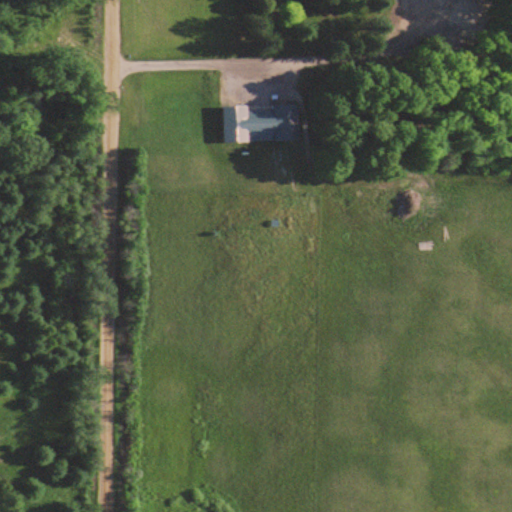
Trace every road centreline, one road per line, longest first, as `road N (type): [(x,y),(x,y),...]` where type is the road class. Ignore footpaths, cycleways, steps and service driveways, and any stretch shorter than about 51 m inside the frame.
road 1 (residential): [(109,511),(114,0)]
road 2 (residential): [(115,63),(360,66)]
